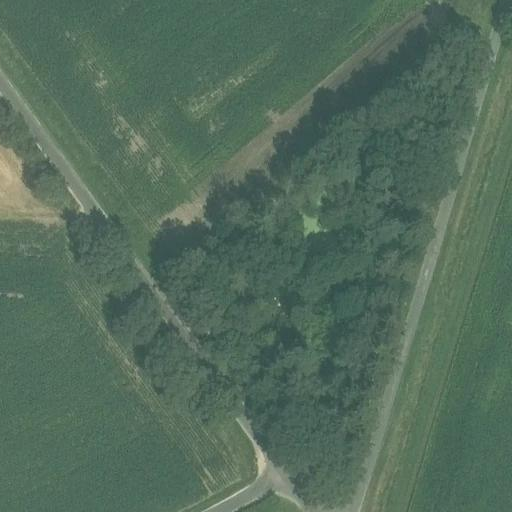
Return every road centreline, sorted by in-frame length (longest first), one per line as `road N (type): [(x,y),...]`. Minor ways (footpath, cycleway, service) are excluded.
road 1 (unclassified): [(505,0),(352,511)]
road 2 (unclassified): [(0,80),(286,475)]
